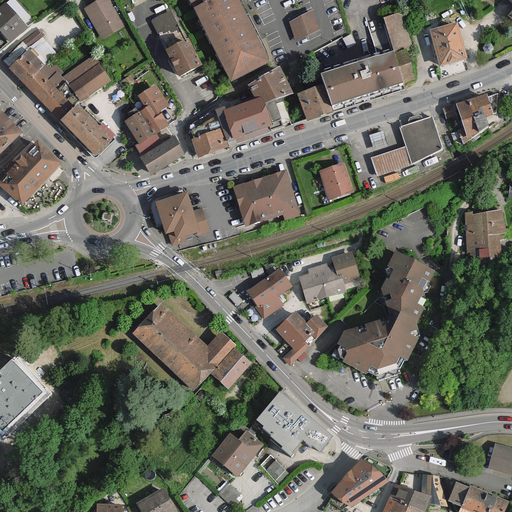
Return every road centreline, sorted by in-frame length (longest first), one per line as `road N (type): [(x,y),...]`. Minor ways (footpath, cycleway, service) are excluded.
road 1 (primary): [(166,182),(511,66)]
road 2 (tertiary): [(364,434),(326,414),(198,282),(131,229)]
road 3 (residential): [(380,435),(439,339),(452,270)]
road 4 (secondary): [(92,186),(0,77)]
road 5 (residential): [(392,435),(410,461),(511,492)]
road 6 (track): [(452,270),(459,216),(497,180),(503,153)]
road 7 (tertiary): [(511,422),(392,435)]
